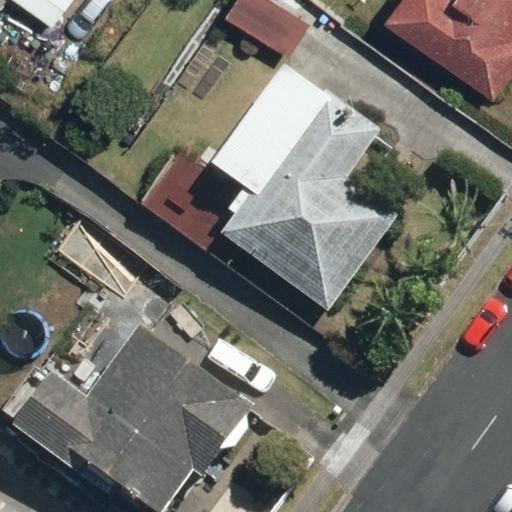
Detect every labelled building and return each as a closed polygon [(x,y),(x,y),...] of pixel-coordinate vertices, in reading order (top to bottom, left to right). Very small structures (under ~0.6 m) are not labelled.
[(36,0),(60,17),(72,0),(36,0)] [(318,0),(239,0),(236,5),(306,52),(334,11),(318,0)] [(511,0),(404,0),(404,1),(510,89),(511,86),(511,0)] [(219,128),(186,174),(215,195),(234,170),(260,190),(237,222),(345,302),(410,215),(367,183),(402,136),(304,63),(243,145),(219,128)] [(76,367),(37,419),(175,511),(182,511),(217,466),(230,476),(280,409),(163,322),(111,392),(76,367)]
